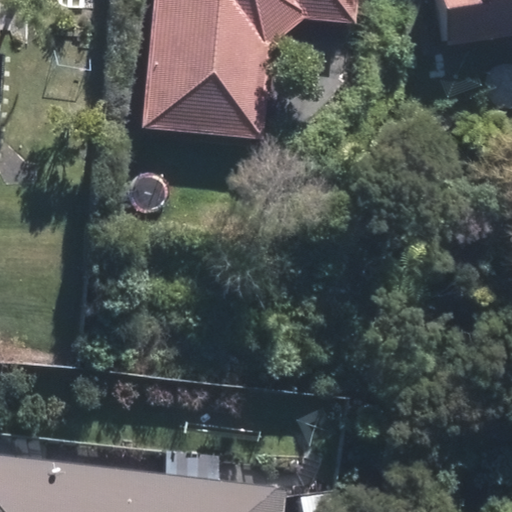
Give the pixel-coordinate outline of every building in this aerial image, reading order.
[(151,0),(146,130),(260,135),(263,47),(299,19),(349,20),(349,0),(151,0)] [(511,0),(437,0),(443,46),(511,37),(511,0)] [(488,98),(493,103),(500,106),(507,107),(511,106),(511,66),(508,66),(501,66),(495,69),(490,73),(486,79),(485,85),(486,92),(488,98)] [(238,188),(119,181),(115,238),(321,251),(327,161),(240,156),(238,188)] [(161,467),(0,454),(0,511),(283,511),(285,490),(256,488),(257,480),(218,476),(220,452),(163,448),(161,467)]
